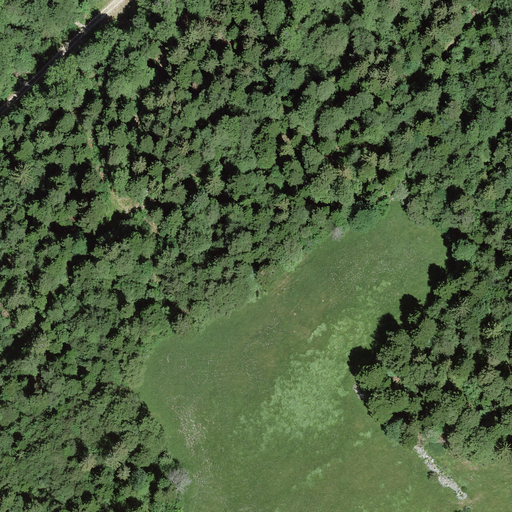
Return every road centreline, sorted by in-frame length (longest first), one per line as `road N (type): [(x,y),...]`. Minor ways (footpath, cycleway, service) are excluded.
road 1 (track): [(0,365),(76,282),(109,226),(231,181),(297,170),(495,0)]
road 2 (track): [(0,109),(118,0)]
